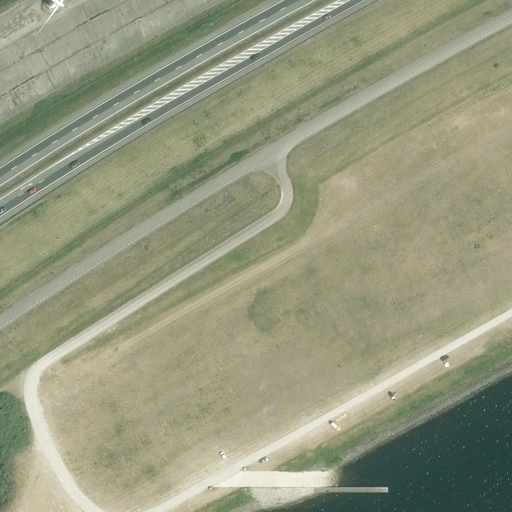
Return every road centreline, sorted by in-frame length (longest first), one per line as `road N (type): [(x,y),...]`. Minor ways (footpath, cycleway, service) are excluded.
road 1 (unclassified): [(0,323),(291,139),(511,16)]
road 2 (trunk): [(0,209),(358,0)]
road 3 (track): [(511,313),(158,511)]
road 4 (trunk): [(300,0),(0,177)]
road 5 (track): [(94,511),(68,488),(38,430),(28,391),(38,366)]
